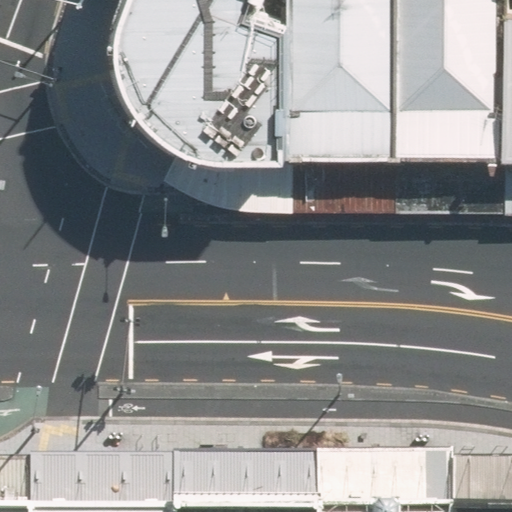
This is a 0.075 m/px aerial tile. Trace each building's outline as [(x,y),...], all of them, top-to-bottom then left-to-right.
[(234,141),(296,143),(290,0),(128,0),(121,27),(124,55),(138,81),(160,110),(178,125),(189,129),(209,138),(234,141)] [(290,0),(296,143),(400,144),(402,0),(290,0)] [(402,0),(400,144),(507,145),(505,5),(504,0),(402,0)] [(243,203),(296,206),(296,143),(234,141),(209,138),(189,129),(166,173),(204,193),(224,200),(243,203)] [(296,206),(400,206),(400,144),(296,143),(296,206)] [(400,206),(506,207),(507,145),(400,144),(400,206)] [(318,511),(316,454),(173,453),(173,459),(172,511),(318,511)] [(448,511),(450,457),(316,454),(318,511),(448,511)] [(511,511),(511,457),(450,457),(448,511),(511,511)] [(172,511),(173,459),(30,458),(30,462),(30,511),(71,511),(172,511)] [(0,461),(0,510),(30,511),(30,462),(0,461)]
